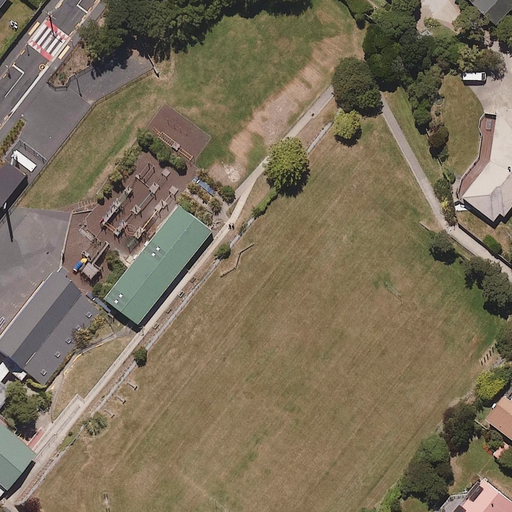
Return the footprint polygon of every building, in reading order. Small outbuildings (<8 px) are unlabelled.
[(0,0),(0,14),(10,0),(0,0)] [(511,0),(475,0),(471,5),(495,27),(511,8),(511,0)] [(511,111),(497,110),(489,162),(460,198),(496,227),(511,205),(511,111)] [(215,231),(177,201),(104,291),(142,322),(215,231)] [(0,349),(48,388),(111,311),(57,268),(0,338),(0,349)] [(511,391),(490,419),(511,436),(511,391)] [(36,461),(0,431),(0,479),(13,490),(36,461)] [(511,511),(511,499),(485,477),(456,511),(511,511)]
